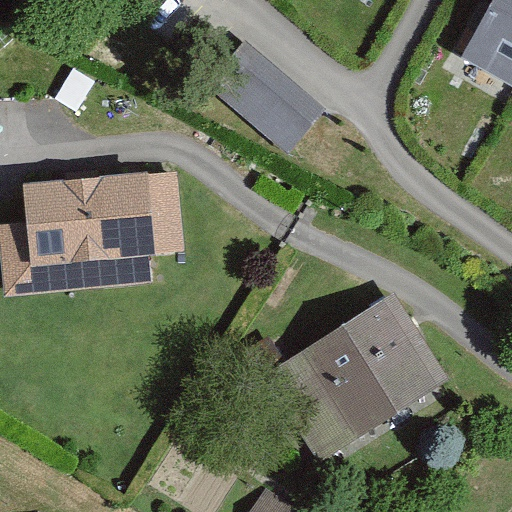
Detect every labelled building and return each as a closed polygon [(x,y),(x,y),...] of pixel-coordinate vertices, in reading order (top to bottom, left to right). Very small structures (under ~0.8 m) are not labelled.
[(511,0),(491,0),(449,73),(511,110),(511,0)] [(236,100),(287,145),(318,112),(267,66),(236,100)] [(173,176),(27,189),(30,226),(3,228),(9,293),(147,280),(144,253),(180,249),(173,176)] [(264,375),(320,468),(450,389),(393,296),(264,375)] [(304,511),(257,491),(247,511),(304,511)]
